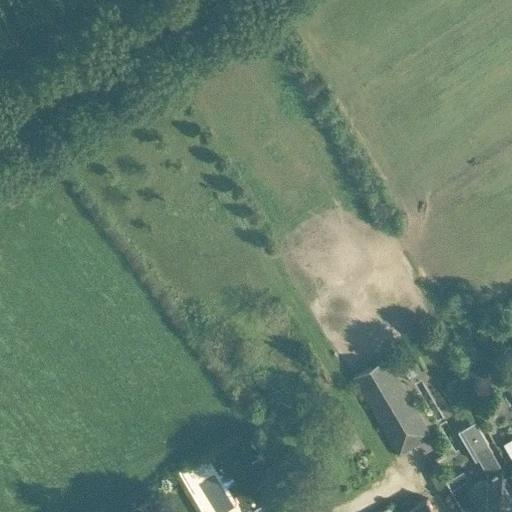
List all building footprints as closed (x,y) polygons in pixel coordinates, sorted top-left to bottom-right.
[(356,376),(390,435),(421,417),(387,358),(356,376)] [(511,414),(502,396),(492,402),(503,421),(511,415),(511,414)] [(492,402),(483,407),(493,427),(503,421),(492,402)] [(463,470),(445,480),(451,490),(463,511),(478,503),(483,511),(506,511),(511,509),(509,506),(511,504),(511,487),(486,442),(474,421),(456,431),(473,461),(480,457),(490,475),(472,486),(463,470)] [(401,511),(434,511),(427,498),(401,511)] [(145,511),(138,499),(128,505),(132,511),(145,511)]
